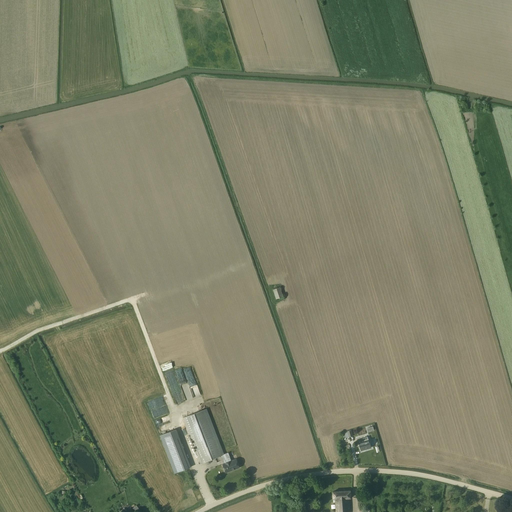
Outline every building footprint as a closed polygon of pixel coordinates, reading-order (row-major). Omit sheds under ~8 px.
[(276,299),(283,297),(280,287),(273,290),(276,299)] [(236,459),(231,461),(228,453),(224,454),(207,409),(183,418),(200,464),(222,455),(225,463),(223,464),(226,473),(240,468),(236,459)] [(175,473),(189,468),(175,430),(160,435),(175,473)] [(353,436),(351,430),(347,431),(347,432),(345,433),(346,438),(349,437),(353,436)] [(359,443),(361,451),(365,449),(371,447),(369,440),(368,440),(367,437),(363,438),(364,441),(359,443)] [(351,498),(351,490),(333,492),(333,500),(335,499),(336,511),(350,511),(349,498),(351,498)]
